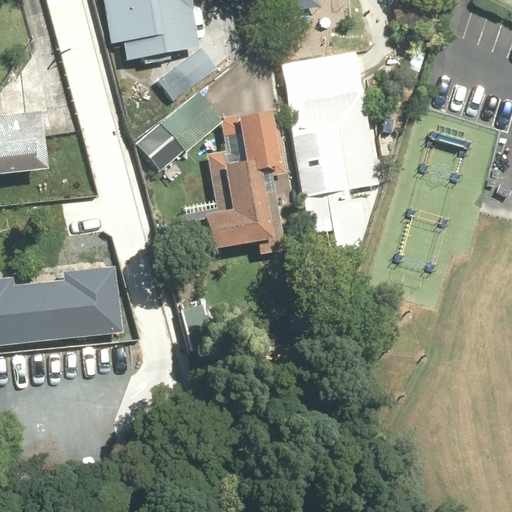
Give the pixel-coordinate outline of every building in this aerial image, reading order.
[(123,39),(126,58),(199,46),(193,7),(202,5),(201,0),(105,0),(112,38),(123,39)] [(309,0),(268,0),(270,13),(311,8),(309,0)] [(325,50),(276,58),(308,236),(364,226),(359,199),(347,201),(346,190),(377,184),(355,62),(328,67),(325,50)] [(195,94),(158,122),(182,152),(219,125),(195,94)] [(37,109),(0,112),(0,173),(43,169),(37,109)] [(223,152),(205,155),(214,210),(198,212),(206,263),(282,251),(270,176),(286,173),(276,109),(218,118),(223,152)] [(201,175),(178,180),(184,208),(207,204),(201,175)] [(0,277),(0,344),(120,332),(113,266),(60,271),(61,279),(11,284),(10,276),(0,277)]
